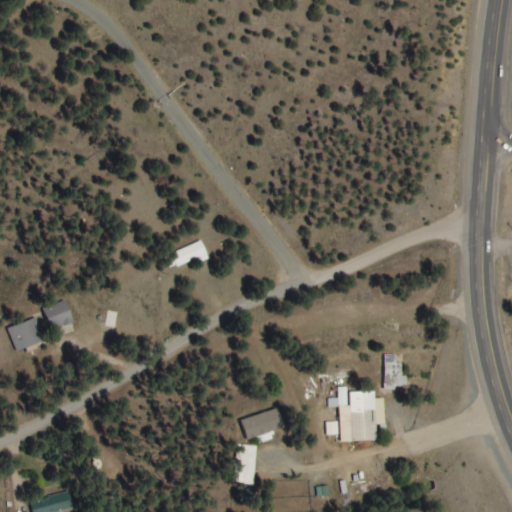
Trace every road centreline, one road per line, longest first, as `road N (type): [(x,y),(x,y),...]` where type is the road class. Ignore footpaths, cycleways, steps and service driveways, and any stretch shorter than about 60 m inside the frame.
road 1 (residential): [(0,430),(82,404),(475,222)]
road 2 (primary): [(511,438),(486,357),(475,222),(496,0)]
